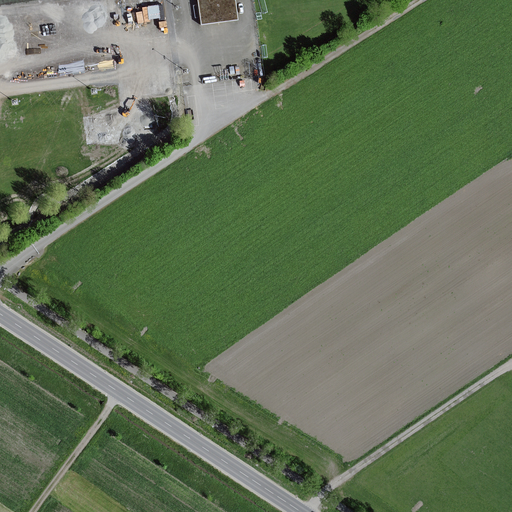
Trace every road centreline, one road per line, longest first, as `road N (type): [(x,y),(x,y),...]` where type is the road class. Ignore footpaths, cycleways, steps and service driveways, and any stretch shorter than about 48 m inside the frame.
road 1 (primary): [(300,511),(0,314)]
road 2 (track): [(511,364),(306,511)]
road 3 (track): [(119,392),(36,511)]
